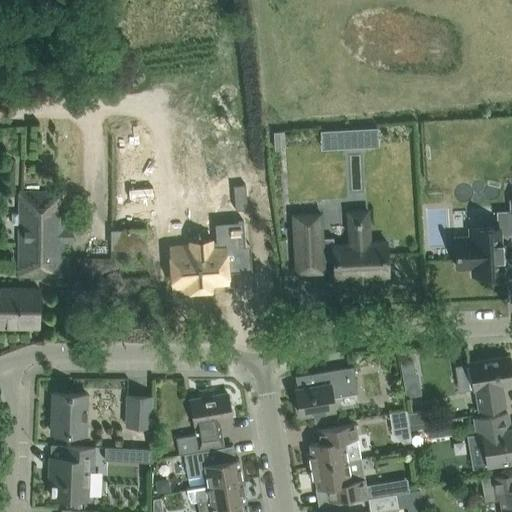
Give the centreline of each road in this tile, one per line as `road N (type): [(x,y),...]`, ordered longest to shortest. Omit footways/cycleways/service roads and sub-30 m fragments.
road 1 (residential): [(511,328),(309,334),(261,365)]
road 2 (residential): [(261,365),(221,350),(33,352),(10,361)]
road 3 (residential): [(6,511),(10,361)]
road 4 (residential): [(286,511),(261,365)]
